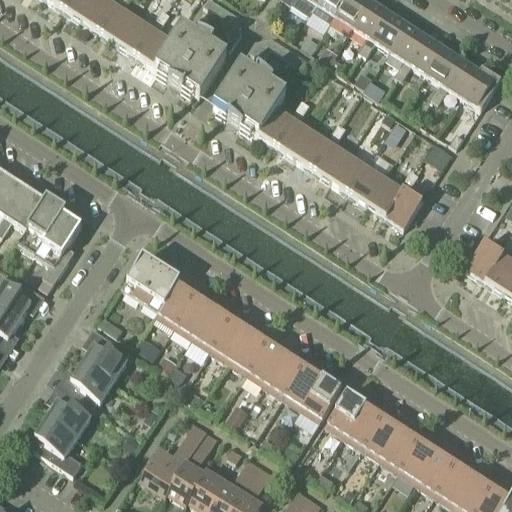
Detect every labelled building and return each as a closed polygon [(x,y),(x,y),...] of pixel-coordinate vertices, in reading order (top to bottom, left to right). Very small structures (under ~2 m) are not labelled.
[(47,0),(43,7),(61,19),(73,0),(47,0)] [(73,0),(61,19),(79,30),(98,0),(73,0)] [(101,0),(98,0),(79,30),(98,43),(118,11),(114,8),(101,0)] [(289,12),(307,24),(310,20),(322,0),(296,0),(296,1),(289,12)] [(322,0),(310,20),(324,29),(329,22),(333,25),(348,0),(322,0)] [(329,22),(324,29),(347,44),(351,37),(351,36),(368,10),(353,0),(348,0),(333,25),(329,22)] [(126,6),(119,1),(114,8),(118,11),(122,13),(126,6)] [(202,14),(215,22),(220,14),(207,5),(202,14)] [(351,37),(365,46),(369,48),(386,21),(368,10),(351,36),(351,37)] [(118,11),(98,43),(116,54),(136,22),(122,13),(118,11)] [(220,14),(215,22),(226,29),(221,38),(222,38),(232,22),(220,14)] [(160,18),(155,25),(163,29),(167,22),(160,18)] [(365,46),(361,52),(368,57),(373,51),(387,60),(404,33),(386,21),(369,48),(365,46)] [(151,32),(136,22),(116,54),(135,66),(154,34),(151,32)] [(232,22),(222,38),(227,41),(225,45),(233,51),(239,41),(236,24),(232,22)] [(151,32),(154,34),(158,36),(163,29),(155,25),(151,32)] [(387,60),(402,69),(405,71),(423,45),(404,33),(387,60)] [(154,34),(135,66),(151,77),(171,45),(158,36),(154,34)] [(151,77),(166,86),(164,90),(180,100),(182,97),(197,106),(224,65),(209,55),(210,52),(195,42),(193,45),(178,36),(171,45),(151,77)] [(402,69),(397,76),(405,81),(409,74),(423,83),(441,57),(423,45),(405,71),(402,69)] [(257,61),(261,63),(271,46),(270,46),(253,49),(246,59),(255,65),(257,61)] [(271,46),(261,63),(264,65),(269,58),(278,63),(283,54),(271,46)] [(305,46),(298,56),(305,60),(308,62),(315,52),(305,46)] [(368,57),(361,52),(356,60),(364,64),(368,57)] [(283,54),(278,63),(290,70),(295,62),(283,54)] [(335,61),(326,56),(319,67),(327,73),(335,61)] [(423,83),(438,92),(442,95),(459,68),(441,57),(423,83)] [(295,62),(290,70),(293,73),(299,65),(295,62)] [(460,106),(479,76),(479,75),(476,79),(459,68),(442,95),(438,92),(434,99),(441,104),(445,97),(460,106)] [(237,74),(210,115),(226,125),(224,128),(239,138),(241,135),(256,145),(277,113),(283,103),(268,93),(270,90),(254,81),(252,84),(237,74)] [(405,81),(397,76),(393,83),(400,88),(405,81)] [(479,76),(460,106),(478,119),(498,88),(479,76)] [(368,89),(361,100),(373,108),(376,109),(378,106),(383,99),(368,89)] [(441,104),(434,99),(429,106),(436,111),(441,104)] [(300,108),(295,115),(303,120),(307,113),(300,108)] [(277,113),(256,145),(274,156),(294,124),(290,122),(277,113)] [(290,122),(294,124),(298,127),(303,120),(295,115),(290,122)] [(377,116),(372,124),(386,133),(391,125),(377,116)] [(294,124),(274,156),(292,168),(312,136),(298,127),(294,124)] [(385,145),(396,152),(405,136),(394,129),(385,145)] [(336,131),(331,138),(339,143),(343,136),(336,131)] [(312,136),(292,168),(310,179),(331,148),(327,145),(312,136)] [(327,145),(331,148),(334,150),(339,143),(331,138),(327,145)] [(461,145),(454,141),(447,152),(454,156),(461,145)] [(331,148),(310,179),(328,191),(349,159),(334,150),(331,148)] [(423,167),(440,179),(450,164),(432,152),(423,167)] [(349,159),(328,191),(346,203),(367,171),(349,159)] [(367,171),(346,203),(364,214),(385,183),(367,171)] [(416,183),(408,178),(404,185),(412,190),(416,183)] [(385,183),(364,214),(383,226),(403,195),(399,192),(385,183)] [(399,192),(403,195),(407,197),(412,190),(404,185),(399,192)] [(0,195),(0,223),(1,224),(5,227),(25,197),(6,186),(0,195)] [(403,195),(383,226),(401,238),(422,207),(407,197),(403,195)] [(10,230),(23,238),(24,236),(42,209),(25,197),(5,227),(10,230)] [(23,238),(23,239),(14,252),(48,274),(40,286),(51,293),(72,260),(65,256),(78,235),(60,223),(63,219),(43,207),(42,209),(24,236),(23,238)] [(10,230),(5,227),(1,224),(0,226),(0,233),(5,237),(10,230)] [(484,247),(463,278),(482,291),(503,259),(499,257),(484,247)] [(511,255),(504,250),(499,257),(503,259),(507,261),(511,255)] [(503,259),(482,291),(501,303),(511,284),(511,264),(507,261),(503,259)] [(139,267),(119,297),(156,321),(157,321),(174,294),(176,291),(139,267)] [(0,289),(0,318),(17,330),(29,312),(16,304),(23,294),(6,282),(1,290),(0,289)] [(511,284),(501,303),(511,309),(511,284)] [(192,305),(174,294),(157,321),(156,321),(153,325),(171,337),(192,305)] [(192,305),(171,337),(190,349),(210,317),(192,305)] [(210,317),(190,349),(208,360),(228,329),(210,317)] [(0,344),(6,348),(17,330),(0,318),(0,344)] [(95,333),(114,346),(121,337),(102,324),(95,333)] [(208,360),(226,372),(246,340),(228,329),(208,360)] [(265,352),(246,340),(226,372),(244,384),(265,352)] [(139,347),(133,357),(151,369),(157,358),(139,347)] [(91,352),(79,370),(111,390),(124,370),(122,368),(127,361),(110,350),(103,360),(91,352)] [(265,352),(244,384),(262,395),(282,364),(265,352)] [(282,364),(262,395),(280,407),(300,375),(282,364)] [(160,365),(154,374),(165,382),(171,372),(160,365)] [(80,396),(74,406),(91,417),(96,410),(97,411),(111,390),(79,370),(68,388),(80,396)] [(172,375),(166,385),(176,391),(182,382),(172,375)] [(300,375),(280,407),(298,418),(318,387),(300,375)] [(317,431),(338,398),(319,386),(318,387),(298,418),(317,431)] [(192,400),(186,408),(186,409),(187,409),(197,416),(203,407),(192,400)] [(322,434),(342,447),(362,415),(363,414),(343,402),(322,434)] [(55,408),(43,426),(75,446),(88,425),(86,424),(91,417),(74,406),(67,416),(55,408)] [(154,406),(148,414),(158,420),(163,412),(154,406)] [(254,422),(260,412),(255,409),(249,418),(254,422)] [(234,412),(223,430),(235,437),(246,419),(234,412)] [(210,424),(214,419),(206,413),(202,419),(210,424)] [(380,427),(362,415),(342,447),(360,458),(380,427)] [(75,446),(43,426),(32,444),(44,452),(37,462),(71,484),(79,471),(65,462),(75,446)] [(380,427),(360,458),(377,470),(398,438),(380,427)] [(138,490),(162,505),(204,439),(192,432),(170,468),(156,460),(138,490)] [(416,450),(398,438),(377,470),(396,481),(416,450)] [(204,439),(162,505),(163,505),(165,502),(180,511),(183,511),(203,480),(201,483),(194,479),(215,445),(204,439)] [(137,451),(126,444),(119,455),(130,462),(137,451)] [(257,454),(267,461),(272,453),(262,446),(257,454)] [(416,450),(396,481),(414,493),(434,461),(416,450)] [(275,466),(289,475),(295,465),(281,456),(275,466)] [(225,466),(234,472),(239,462),(230,457),(225,466)] [(414,493),(432,505),(452,473),(434,461),(414,493)] [(363,472),(359,477),(343,466),(330,483),(358,503),(375,481),(363,472)] [(222,492),(208,511),(234,511),(258,475),(246,468),(229,496),(222,492)] [(307,477),(305,480),(316,486),(321,478),(310,471),(307,477)] [(443,511),(452,511),(470,485),(452,473),(432,505),(443,511)] [(258,475),(234,511),(254,511),(251,510),(269,482),(258,475)] [(203,480),(183,511),(184,511),(185,511),(187,511),(208,511),(222,492),(203,480)] [(478,511),(488,496),(470,485),(452,511),(478,511)] [(503,511),(506,508),(488,496),(478,511),(503,511)] [(303,511),(307,507),(296,499),(287,511),(303,511)]
